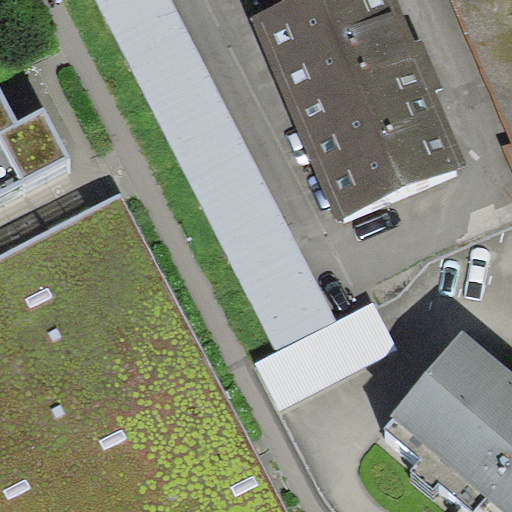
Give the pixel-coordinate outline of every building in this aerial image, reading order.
[(98,0),(281,357),(335,330),(166,0),(98,0)] [(385,0),(331,0),(263,27),(340,224),(456,179),(428,108),(439,103),(420,56),(409,60),(385,0)] [(511,132),(496,140),(511,177),(511,0),(455,0),(511,128),(511,132)] [(0,103),(0,207),(70,171),(45,124),(18,138),(0,103)] [(286,511),(120,199),(0,262),(0,511),(286,511)] [(511,511),(511,385),(466,346),(389,434),(480,511),(511,511)]
